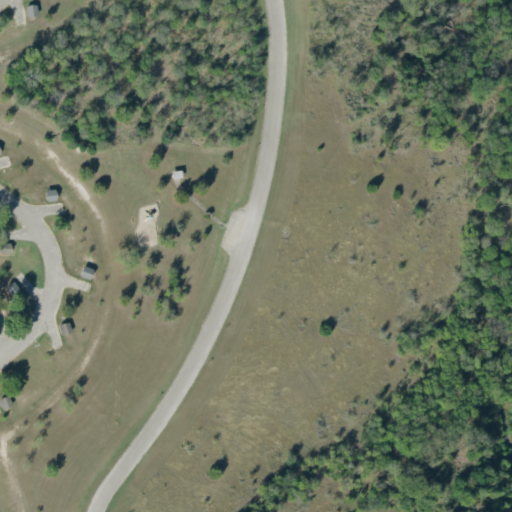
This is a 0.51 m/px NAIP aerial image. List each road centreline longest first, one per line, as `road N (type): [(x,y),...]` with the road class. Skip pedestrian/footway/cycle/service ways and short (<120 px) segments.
road 1 (residential): [(4,0),(277,98),(242,259),(180,389),(96,511)]
road 2 (residential): [(0,360),(50,294),(46,242),(0,201)]
